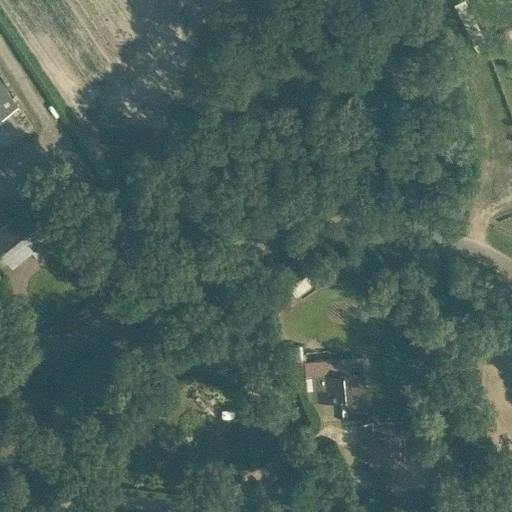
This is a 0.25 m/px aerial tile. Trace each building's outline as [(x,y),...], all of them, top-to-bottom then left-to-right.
[(0,235),(0,252),(13,269),(40,247),(45,253),(59,241),(33,209),(0,235)] [(288,286),(264,304),(272,314),(282,307),(296,296),(288,286)] [(348,356),(304,359),(307,389),(316,388),(317,400),(365,396),(363,371),(349,372),(348,356)] [(260,367),(252,381),(266,388),(273,374),(260,367)] [(241,438),(232,439),(233,451),(269,448),(267,423),(243,425),(240,426),(241,438)] [(361,447),(361,459),(370,458),(371,474),(396,473),(395,458),(408,457),(408,433),(369,434),(369,446),(361,447)] [(277,504),(276,511),(313,511),(313,490),(285,491),(285,504),(277,504)]
